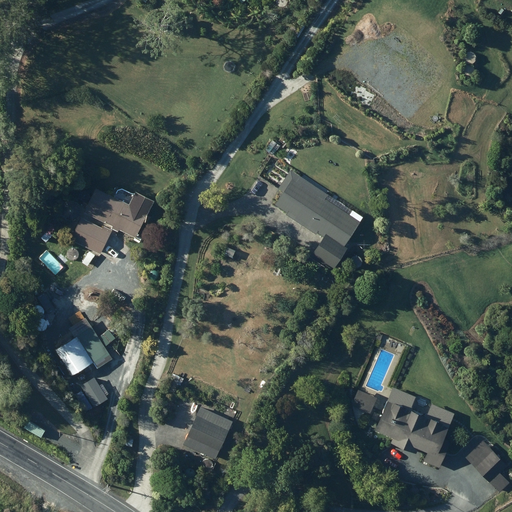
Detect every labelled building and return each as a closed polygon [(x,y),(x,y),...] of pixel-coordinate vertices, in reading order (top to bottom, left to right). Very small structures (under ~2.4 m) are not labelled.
[(290,170),(279,188),(283,191),(275,203),(288,212),(287,214),(316,234),(317,232),(324,236),(312,253),(334,267),(347,248),(344,246),(362,217),(290,170)] [(96,188),(85,212),(105,222),(102,228),(80,218),(70,238),(100,253),(112,229),(117,231),(119,229),(135,237),(153,200),(136,191),(129,205),(96,188)] [(66,220),(71,221),(75,220),(78,217),(80,213),(81,209),(79,205),(76,201),(72,200),(68,200),(64,202),(61,205),(60,210),(60,214),(63,218),(66,220)] [(53,237),(47,244),(67,262),(73,254),(53,237)] [(108,329),(99,337),(106,344),(115,337),(108,329)] [(55,349),(71,375),(95,361),(79,334),(55,349)] [(418,448),(428,452),(424,461),(439,467),(449,444),(442,442),(454,413),(432,404),(426,417),(410,410),(415,397),(393,388),(376,429),(394,436),(391,443),(416,453),(418,448)] [(352,404),(370,412),(377,398),(358,389),(352,404)] [(183,444),(216,458),(232,421),(200,406),(183,444)] [(27,420),(23,427),(39,438),(44,430),(27,420)] [(124,444),(132,446),(134,438),(125,436),(124,444)] [(483,440),(466,457),(500,491),(509,482),(499,472),(507,465),(483,440)]
